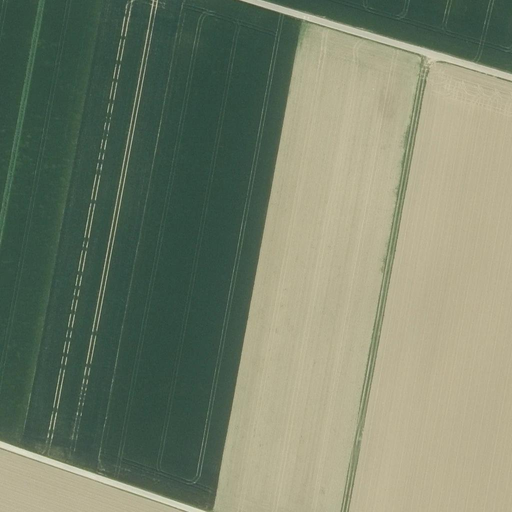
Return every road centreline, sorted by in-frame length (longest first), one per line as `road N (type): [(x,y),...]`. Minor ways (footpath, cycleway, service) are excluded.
road 1 (track): [(348,511),(426,53)]
road 2 (track): [(511,78),(248,0)]
road 3 (track): [(42,0),(0,259)]
road 4 (track): [(0,445),(194,511)]
